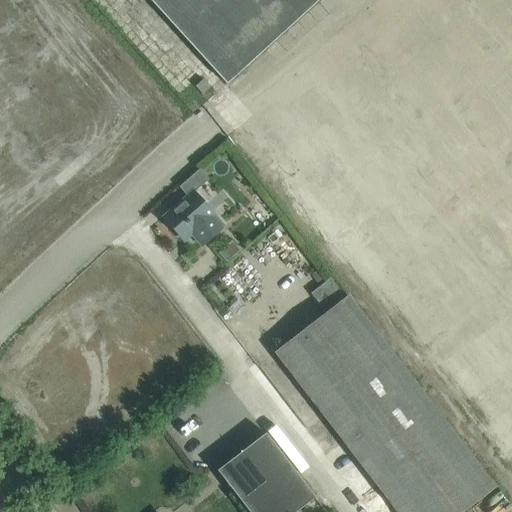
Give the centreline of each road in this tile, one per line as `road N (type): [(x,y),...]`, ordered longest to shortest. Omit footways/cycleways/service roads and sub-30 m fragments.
road 1 (unknown): [(115,220),(345,511)]
road 2 (unknown): [(0,315),(115,220)]
road 3 (unknown): [(115,220),(215,123)]
